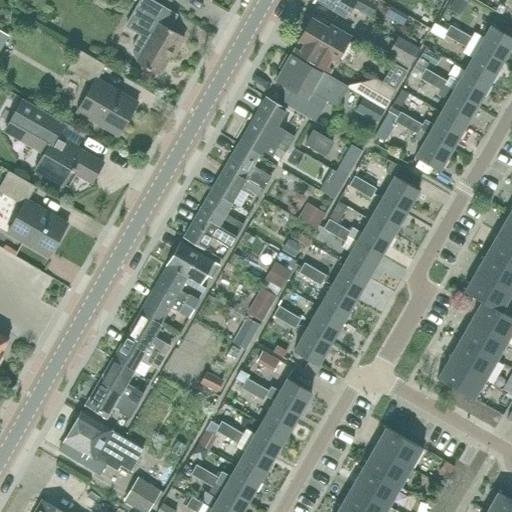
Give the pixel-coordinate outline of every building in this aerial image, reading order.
[(184,38),(168,29),(176,15),(149,0),(140,0),(126,27),(141,35),(133,49),(134,56),(137,58),(136,60),(159,73),(160,71),(163,72),(169,61),(167,60),(170,55),(173,57),(184,38)] [(367,16),(375,1),(372,0),(319,0),(318,2),(344,17),(351,6),(367,16)] [(329,72),(348,40),(347,39),(349,36),(330,25),(328,28),(311,18),(297,42),(298,42),(293,50),(329,72)] [(443,39),(444,35),(447,30),(434,23),(429,31),(443,39)] [(444,35),(455,41),(461,31),(450,24),(447,30),(444,35)] [(471,37),(468,42),(478,47),(502,61),(511,42),(511,37),(490,25),(484,36),(474,31),(471,37)] [(0,50),(8,36),(0,31),(0,50)] [(455,41),(465,47),(468,42),(471,37),(461,31),(455,41)] [(388,53),(410,65),(420,49),(398,36),(388,53)] [(465,47),(463,52),(472,57),(465,69),(489,83),(502,61),(478,47),(468,42),(465,47)] [(91,83),(76,110),(118,135),(137,102),(96,79),(105,65),(78,49),(67,68),(91,83)] [(428,50),(422,59),(429,63),(436,66),(441,57),(428,50)] [(320,73),(298,59),(289,54),(274,80),(291,89),(283,103),(315,122),(327,101),(337,107),(348,88),(347,87),(348,86),(322,71),(320,73)] [(436,75),(426,69),(423,74),(420,79),(430,85),(436,75)] [(465,69),(458,81),(450,76),(447,81),(444,86),(477,105),(489,83),(465,69)] [(444,86),(447,81),(436,75),(430,85),(441,91),(444,86)] [(363,98),(384,110),(396,89),(374,77),(348,85),(348,86),(347,87),(348,88),(364,97),(363,98)] [(464,127),(477,105),(444,86),(441,91),(439,95),(447,101),(440,113),(464,127)] [(102,163),(47,131),(55,117),(22,98),(3,131),(41,154),(35,167),(65,185),(68,187),(77,173),(92,182),(102,163)] [(295,136),(276,126),(286,110),(265,98),(251,121),(290,144),(295,136)] [(377,123),(384,110),(363,98),(356,111),(377,123)] [(389,112),(384,121),(392,126),(395,121),(398,116),(389,112)] [(398,116),(395,121),(405,128),(411,118),(400,112),(398,116)] [(440,113),(434,124),(426,119),(422,124),(419,130),(452,149),(464,127),(440,113)] [(411,118),(405,128),(416,135),(419,130),(422,124),(411,118)] [(285,152),(290,144),(251,121),(237,144),(258,156),(263,148),(272,153),(276,146),(285,152)] [(325,155),(332,142),(312,130),(304,143),(325,155)] [(439,170),(452,149),(419,130),(416,135),(415,136),(423,142),(415,157),(439,170)] [(253,165),(258,156),(237,144),(224,167),(263,191),(272,176),(253,165)] [(351,144),(338,167),(349,173),(350,174),(363,151),(351,144)] [(392,162),(386,171),(395,176),(401,167),(392,162)] [(259,198),(263,191),(224,167),(210,190),(231,202),(239,189),(247,194),(248,192),(259,198)] [(332,169),(326,178),(341,187),(349,173),(338,167),(335,171),(332,169)] [(0,191),(22,205),(6,232),(48,256),(67,224),(27,200),(35,186),(8,171),(0,185),(0,191)] [(354,175),(349,185),(360,192),(366,182),(354,175)] [(381,198),(406,212),(418,190),(394,176),(381,198)] [(366,182),(360,192),(371,198),(377,188),(366,182)] [(225,213),(231,202),(210,190),(196,213),(217,226),(236,237),(244,224),(225,213)] [(393,234),(406,212),(381,198),(369,220),(393,234)] [(338,201),(329,218),(337,223),(346,207),(338,201)] [(297,220),(314,230),(324,212),(307,202),(297,220)] [(230,247),(236,237),(217,226),(196,213),(183,236),(204,249),(211,236),(230,247)] [(511,241),(511,215),(509,214),(498,233),(511,241)] [(329,218),(323,228),(332,233),(337,223),(329,218)] [(361,232),(353,227),(350,231),(347,237),(380,256),(393,234),(369,220),(361,232)] [(337,223),(332,233),(345,241),(347,237),(350,231),(337,223)] [(511,267),(511,241),(498,233),(487,253),(511,267)] [(368,278),(380,256),(347,237),(345,241),(341,246),(350,252),(343,264),(368,278)] [(301,247),(289,240),(283,251),(295,258),(301,247)] [(213,260),(212,261),(180,242),(166,265),(186,277),(184,282),(202,292),(205,287),(199,284),(205,274),(213,278),(221,265),(213,260)] [(235,265),(240,257),(234,253),(229,262),(235,265)] [(511,293),(511,267),(487,253),(476,272),(511,293)] [(281,290),(292,271),(275,262),(264,281),(281,290)] [(304,262),(299,272),(310,279),(315,269),(304,262)] [(355,299),(368,278),(343,264),(331,285),(355,299)] [(166,265),(153,288),(173,300),(174,298),(193,309),(198,300),(179,290),(184,282),(186,277),(166,265)] [(315,269),(310,279),(320,285),(326,275),(315,269)] [(501,312),(511,293),(476,272),(464,291),(482,302),(482,301),(501,312)] [(343,321),(355,299),(331,285),(318,307),(343,321)] [(188,318),(193,309),(174,298),(173,300),(153,288),(139,312),(159,324),(169,307),(188,318)] [(262,321),(277,297),(262,288),(247,312),(262,321)] [(511,334),(511,318),(501,312),(482,301),(482,302),(471,321),(508,342),(511,334)] [(279,306),(273,315),(284,322),(290,312),(279,306)] [(343,321),(318,307),(306,328),(306,329),(330,343),(343,321)] [(152,336),(159,324),(139,312),(125,335),(163,357),(169,346),(152,336)] [(290,312),(284,322),(295,328),(300,318),(290,312)] [(247,317),(233,342),(246,350),(260,325),(247,317)] [(496,361),(508,342),(471,321),(460,340),(496,361)] [(317,365),(330,343),(306,329),(293,351),(317,365)] [(0,355),(2,352),(2,351),(9,338),(0,333),(0,355)] [(157,368),(163,357),(125,335),(112,359),(132,370),(139,358),(157,368)] [(194,337),(177,364),(190,372),(207,344),(194,337)] [(485,381),(496,361),(460,340),(449,359),(485,381)] [(277,345),(273,351),(283,357),(287,351),(277,345)] [(125,382),(132,370),(112,359),(98,382),(136,404),(143,392),(125,382)] [(474,400),(485,381),(449,359),(437,379),(474,400)] [(511,369),(501,388),(511,394),(511,369)] [(235,379),(243,384),(247,378),(249,375),(240,370),(235,379)] [(206,371),(200,383),(217,392),(224,380),(206,371)] [(241,387),(252,394),(258,384),(247,378),(243,384),(241,387)] [(269,390),(266,395),(274,401),(299,414),(311,392),(287,378),(280,391),(271,386),(269,390)] [(128,417),(136,404),(98,382),(85,406),(104,417),(112,405),(118,409),(117,411),(128,417)] [(258,384),(252,394),(263,400),(266,395),(269,390),(258,384)] [(286,436),(299,414),(274,401),(262,422),(286,436)] [(144,449),(120,436),(78,411),(61,442),(62,443),(58,450),(98,473),(104,463),(117,470),(121,465),(131,471),(144,449)] [(221,421),(215,431),(227,437),(232,427),(221,421)] [(262,422),(255,434),(246,429),(243,434),(240,439),(273,458),(286,436),(262,422)] [(232,427),(227,437),(237,443),(240,439),(243,434),(237,430),(232,427)] [(375,447),(412,468),(423,449),(386,427),(375,447)] [(273,458),(240,439),(237,443),(236,446),(245,451),(236,466),(261,480),(273,458)] [(401,488),(412,468),(375,447),(364,466),(389,481),(401,488)] [(454,467),(446,462),(440,472),(448,477),(454,467)] [(196,465),(190,474),(201,480),(206,471),(196,465)] [(236,466),(230,476),(222,471),(218,477),(215,482),(248,502),(261,480),(236,466)] [(401,488),(389,481),(364,466),(352,486),(389,507),(401,488)] [(201,480),(212,486),(215,482),(218,477),(206,471),(201,480)] [(148,511),(161,491),(144,481),(138,477),(123,502),(140,511),(148,511)] [(215,511),(242,511),(248,502),(215,482),(212,486),(209,491),(218,498),(212,508),(211,510),(215,511)] [(353,511),(386,511),(389,507),(352,486),(341,505),(353,511)] [(486,511),(487,511),(511,511),(511,500),(498,492),(486,511)] [(215,511),(211,510),(212,508),(192,497),(186,506),(195,511),(215,511)] [(61,511),(41,500),(33,511),(69,511),(70,511),(69,511),(61,511)]
